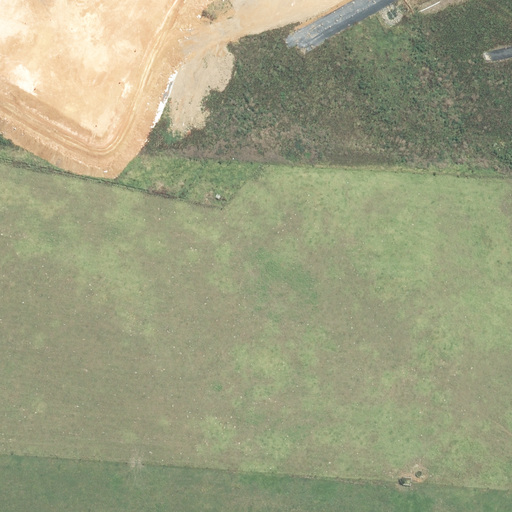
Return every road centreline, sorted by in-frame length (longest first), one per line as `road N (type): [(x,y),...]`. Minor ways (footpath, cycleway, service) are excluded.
road 1 (unknown): [(212,132),(189,149),(147,143),(130,119),(132,89),(152,66),(183,61),(213,83),(218,118)]
road 2 (unknown): [(26,43),(130,119)]
road 3 (unknown): [(26,43),(111,78),(140,75)]
